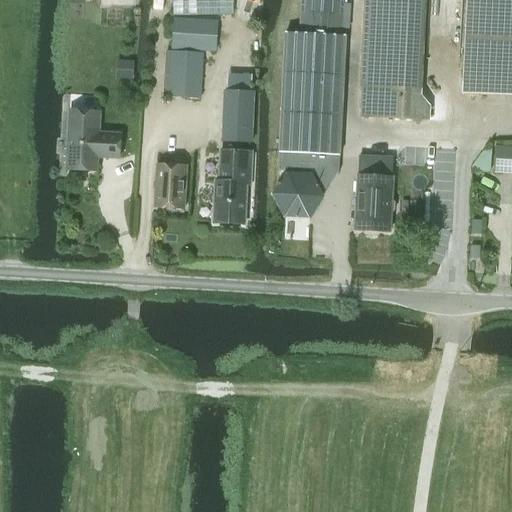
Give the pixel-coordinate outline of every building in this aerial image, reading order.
[(173,0),(173,16),(202,16),(233,16),(232,0),(173,0)] [(363,87),(361,117),(445,122),(447,91),(408,89),(412,0),(372,0),(367,87),(363,87)] [(511,0),(470,0),(466,85),(466,92),(511,94),(511,0)] [(174,19),(172,50),(215,52),(217,21),(174,19)] [(284,62),(277,152),(280,152),(338,156),(346,36),(342,36),(300,33),(289,32),(287,32),(285,32),(284,62)] [(169,96),(200,98),(203,55),(172,53),(169,96)] [(223,90),(221,140),(252,141),(254,92),(223,90)] [(69,110),(66,170),(96,171),(97,158),(119,159),(120,135),(99,134),(100,112),(69,110)] [(493,173),(511,174),(511,148),(494,148),(493,173)] [(214,223),(245,225),(246,185),(250,185),(252,153),(221,151),(219,182),(216,182),(214,223)] [(288,174),(274,194),(285,215),(309,217),(322,197),(311,176),(337,177),(338,156),(280,152),(279,169),(288,169),(288,174)] [(358,177),(355,230),(390,232),(391,215),(395,211),(395,203),(392,200),(393,178),(394,157),(359,155),(358,177)] [(184,209),(187,167),(157,165),(154,208),(184,209)]
